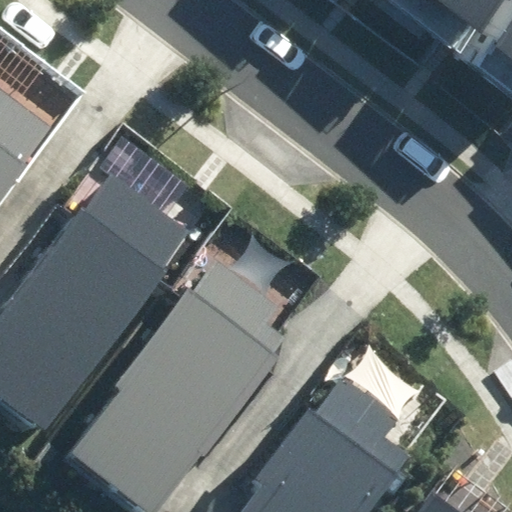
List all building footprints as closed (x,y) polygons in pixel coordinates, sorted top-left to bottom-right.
[(488,0),(387,0),(448,49),(488,0)] [(511,0),(506,0),(461,56),(511,98),(511,0)] [(0,87),(0,196),(53,128),(0,87)] [(114,168),(0,314),(0,398),(44,432),(198,234),(114,168)] [(223,253),(69,452),(146,511),(157,511),(292,339),(269,321),(285,300),(223,253)] [(242,511),(367,511),(409,456),(381,436),(396,416),(344,379),(320,412),(308,403),(253,479),(262,485),(242,511)] [(451,511),(433,496),(420,511),(451,511)]
